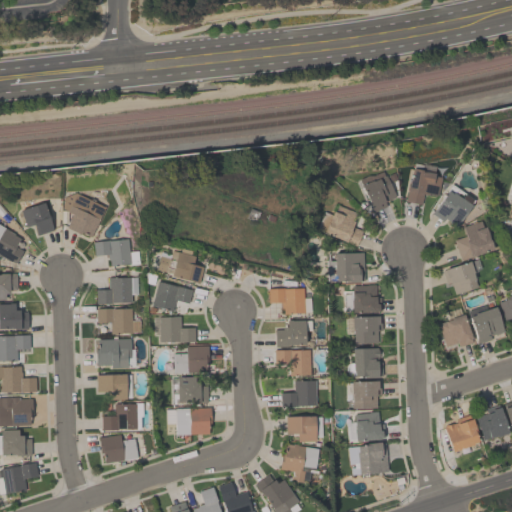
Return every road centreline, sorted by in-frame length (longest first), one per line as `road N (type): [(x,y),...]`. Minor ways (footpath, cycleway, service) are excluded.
road 1 (primary): [(484,0),(331,30),(0,68)]
road 2 (primary): [(116,78),(331,55),(463,31)]
road 3 (residential): [(436,505),(417,432),(403,248)]
road 4 (residential): [(80,500),(65,445),(60,273)]
road 5 (residential): [(42,511),(238,447)]
road 6 (residential): [(238,447),(244,439),(232,308)]
